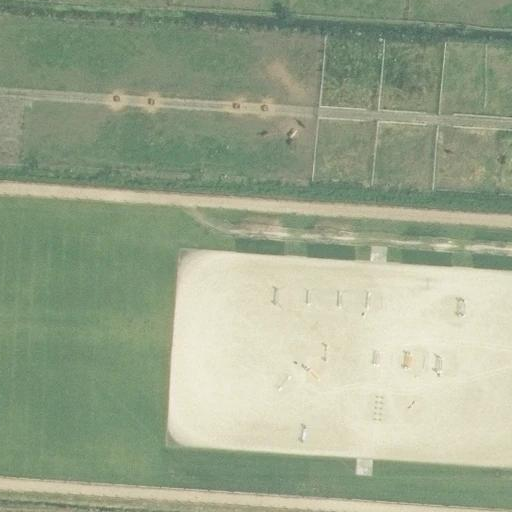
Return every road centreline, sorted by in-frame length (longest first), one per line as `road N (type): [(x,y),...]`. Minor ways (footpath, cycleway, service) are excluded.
road 1 (track): [(0,94),(511,126)]
road 2 (track): [(0,317),(511,348)]
